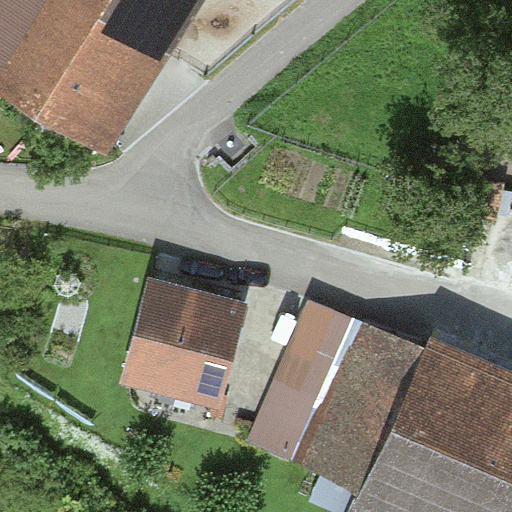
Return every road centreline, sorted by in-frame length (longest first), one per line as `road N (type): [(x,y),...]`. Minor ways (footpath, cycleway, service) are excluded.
road 1 (residential): [(124,217),(511,330)]
road 2 (residential): [(351,0),(211,109),(124,217)]
road 3 (residential): [(0,192),(124,217)]
